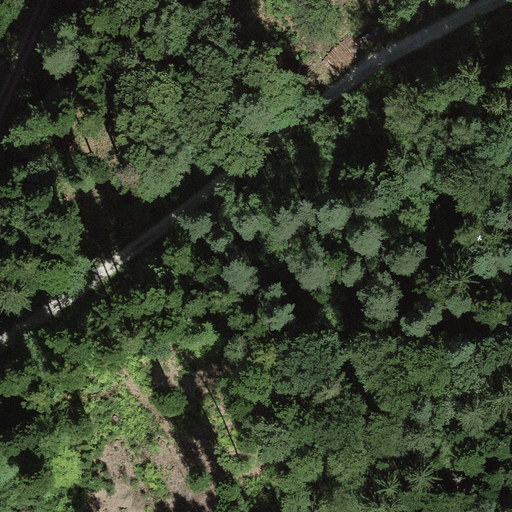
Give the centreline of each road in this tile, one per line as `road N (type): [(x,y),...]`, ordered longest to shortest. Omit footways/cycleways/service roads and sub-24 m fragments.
road 1 (track): [(491,0),(363,67),(0,339)]
road 2 (track): [(54,0),(0,126)]
